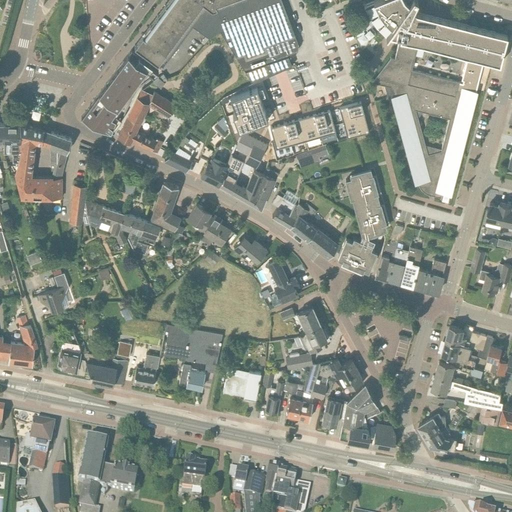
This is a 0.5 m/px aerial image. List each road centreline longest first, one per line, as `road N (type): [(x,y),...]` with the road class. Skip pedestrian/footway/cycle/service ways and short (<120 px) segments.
road 1 (residential): [(338,276),(264,220),(74,126),(69,109),(87,84)]
road 2 (primary): [(352,460),(109,407)]
road 3 (residential): [(402,416),(332,298),(338,276)]
road 4 (residential): [(443,306),(479,179)]
